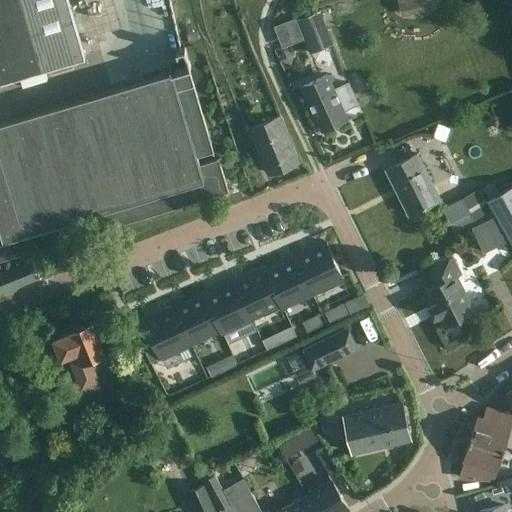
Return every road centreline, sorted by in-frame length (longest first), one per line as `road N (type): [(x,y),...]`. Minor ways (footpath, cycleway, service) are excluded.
road 1 (residential): [(0,302),(325,184),(448,416)]
road 2 (unknown): [(304,190),(268,58),(271,19),(291,0)]
